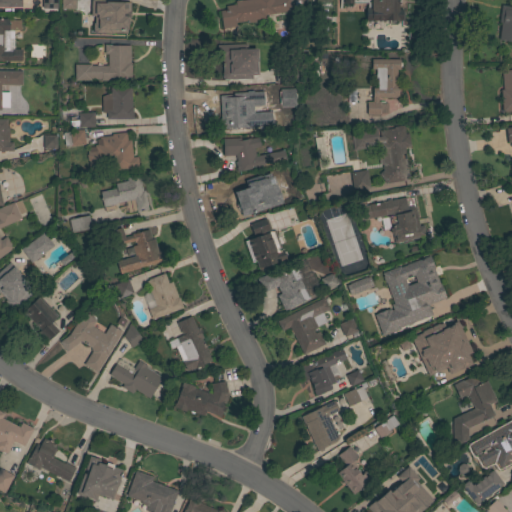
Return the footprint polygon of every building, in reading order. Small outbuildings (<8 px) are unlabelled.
[(53,0),(39,0),(39,9),(54,9),(53,0)] [(58,0),(58,10),(72,10),(72,0),(58,0)] [(235,26),(222,29),(219,11),(226,10),(225,6),(235,4),(234,1),(240,0),(288,0),(291,11),(264,15),(265,18),(255,20),(255,22),(247,23),(247,21),(235,23),(235,26)] [(342,0),(400,0),(400,5),(398,5),(398,9),(402,9),(402,12),(403,12),(403,18),(402,18),(402,21),(395,21),(395,23),(390,23),(390,20),(385,20),(385,21),(365,21),(365,8),(366,8),(366,4),(342,3),(342,0)] [(130,36),(105,35),(105,21),(102,20),(102,2),(108,2),(108,1),(126,1),(126,3),(131,3),(130,36)] [(511,41),(507,41),(507,42),(500,42),(501,40),(500,40),(505,5),(511,5),(511,41)] [(0,61),(0,19),(8,19),(8,20),(20,20),(20,30),(8,30),(8,51),(11,51),(11,49),(21,49),(21,61),(0,61)] [(130,63),(131,63),(131,81),(124,81),(124,79),(111,79),(111,81),(101,81),(101,79),(91,79),(91,81),(74,81),(74,64),(91,64),(91,66),(107,66),(107,54),(104,54),(104,44),(109,44),(109,46),(130,45),(130,63)] [(246,44),(246,50),(256,49),(257,61),(255,62),(255,69),(257,69),(257,75),(251,75),(251,79),(223,80),(222,77),(222,73),(223,72),(222,59),(217,59),(217,45),(246,44)] [(396,82),(398,82),(398,98),(378,98),(377,102),(379,102),(387,102),(387,114),(379,114),(379,115),(366,115),(366,102),(372,102),(372,88),(377,88),(377,84),(375,84),(375,69),(371,69),(371,59),(399,59),(399,62),(401,63),(401,66),(399,67),(399,70),(396,70),(396,82)] [(275,67),(300,66),(300,83),(275,84),(275,67)] [(511,111),(502,112),(500,90),(502,90),(501,71),(511,70),(511,111)] [(21,85),(0,85),(0,71),(22,71),(21,85)] [(110,93),(110,87),(131,86),(131,107),(132,107),(133,119),(106,119),(106,113),(101,113),(101,96),(110,93)] [(228,90),(229,98),(232,98),(232,97),(238,97),(238,96),(254,95),(255,108),(245,108),(246,120),(248,119),(248,123),(250,123),(250,127),(248,127),(249,130),(222,132),(222,120),(222,110),(221,110),(220,90),(228,90)] [(293,90),(294,106),(281,107),(281,90),(293,90)] [(93,112),(94,127),(78,128),(78,126),(66,127),(66,122),(69,121),(78,120),(78,113),(93,112)] [(0,118),(7,119),(6,128),(9,128),(8,142),(12,142),(12,151),(4,151),(4,152),(0,152),(0,118)] [(378,174),(383,171),(382,165),(379,165),(375,140),(380,139),(379,130),(393,128),(393,127),(403,125),(404,134),(408,133),(410,147),(404,148),(409,180),(385,184),(378,174)] [(511,127),(503,128),(504,144),(511,143),(511,159),(508,160),(508,171),(511,170),(511,127)] [(83,129),(85,145),(70,146),(70,145),(64,146),(63,133),(68,132),(68,131),(83,129)] [(132,157),(137,157),(138,168),(89,173),(88,161),(87,160),(86,155),(87,154),(87,151),(88,151),(88,147),(94,147),(94,145),(96,145),(96,139),(99,139),(99,137),(111,136),(111,134),(126,132),(127,140),(130,140),(132,157)] [(56,135),(56,148),(43,148),(43,135),(56,135)] [(250,139),(257,137),(259,147),(253,148),(255,157),(283,150),(285,161),(238,172),(235,155),(223,156),(222,139),(239,138),(240,141),(250,139)] [(369,189),(353,192),(350,172),(366,170),(369,189)] [(148,210),(136,212),(133,199),(115,203),(116,204),(103,207),(99,192),(116,189),(115,184),(126,181),(125,177),(138,174),(142,191),(144,191),(148,210)] [(295,183),(300,199),(273,208),(272,204),(257,209),(259,213),(236,220),(230,200),(233,199),(228,183),(246,177),(252,195),(262,191),(264,198),(269,196),(268,192),(295,183)] [(418,226),(422,225),(425,237),(394,243),(392,234),(390,234),(389,229),(390,228),(387,215),(356,221),(352,204),(364,202),(364,206),(385,201),(385,200),(390,199),(390,200),(404,198),(406,208),(414,207),(418,226)] [(0,257),(0,208),(13,202),(14,203),(20,200),(25,212),(18,215),(20,219),(0,227),(0,240),(5,237),(13,248),(0,257)] [(296,207),(295,205),(304,202),(310,220),(298,224),(293,209),(296,207)] [(88,215),(91,228),(71,232),(68,220),(88,215)] [(280,249),(278,249),(279,251),(282,250),(285,260),(280,262),(280,261),(258,269),(255,261),(251,263),(243,241),(254,237),(254,236),(253,236),(249,224),(264,219),(264,220),(266,219),(270,229),(268,230),(268,231),(265,232),(265,234),(274,231),(280,249)] [(157,251),(160,250),(163,260),(154,263),(154,264),(151,265),(151,264),(119,273),(116,261),(134,256),(132,246),(136,245),(135,243),(133,243),(133,241),(122,244),(121,243),(113,245),(109,231),(121,228),(124,237),(131,235),(131,234),(134,233),(134,234),(135,233),(136,231),(138,231),(139,232),(148,230),(151,239),(154,239),(157,251)] [(44,233),(53,245),(44,252),(45,253),(30,263),(20,249),(44,233)] [(415,282),(408,265),(432,256),(437,268),(435,268),(444,295),(442,295),(447,307),(428,313),(416,282),(415,282)] [(276,296),(280,294),(276,286),(262,293),(256,281),(287,266),(287,268),(294,264),(295,266),(305,260),(316,281),(303,288),(309,298),(283,311),(276,296)] [(0,271),(9,263),(19,274),(18,274),(33,291),(12,310),(4,301),(6,300),(0,293),(0,271)] [(144,296),(144,294),(150,292),(146,281),(148,280),(148,279),(164,273),(168,283),(171,282),(177,298),(178,297),(182,308),(151,320),(147,310),(148,309),(143,297),(144,296)] [(323,277),(323,276),(330,274),(330,275),(332,274),(337,285),(324,290),(319,279),(323,277)] [(371,288),(367,278),(343,287),(347,297),(371,288)] [(133,293),(119,298),(114,284),(128,279),(133,293)] [(323,298),(324,299),(327,297),(329,301),(326,303),(329,309),(312,318),(317,328),(312,330),(313,333),(318,331),(324,344),(302,355),(288,327),(281,331),(276,321),(323,298)] [(22,312),(37,298),(39,300),(40,298),(57,316),(50,323),(58,331),(47,341),(38,332),(40,330),(22,312)] [(402,319),(401,317),(418,310),(422,320),(402,329),(398,322),(402,319)] [(68,350),(61,341),(69,334),(76,323),(77,324),(80,319),(81,319),(85,313),(87,315),(88,314),(94,317),(93,319),(95,320),(95,321),(107,328),(109,324),(121,332),(96,373),(83,365),(91,352),(90,347),(80,341),(68,350)] [(196,328),(198,328),(202,338),(200,338),(205,349),(206,349),(208,354),(211,361),(201,365),(202,367),(196,370),(195,368),(189,371),(189,370),(186,371),(175,347),(179,345),(176,338),(184,334),(184,333),(181,334),(176,323),(190,316),(196,328)] [(357,331),(356,331),(358,335),(352,338),(351,334),(343,337),(338,324),(351,318),(357,331)] [(471,352),(466,354),(471,364),(460,370),(460,369),(448,374),(445,368),(427,376),(410,338),(422,333),(421,331),(428,328),(430,331),(452,321),(453,323),(456,321),(471,352)] [(130,324),(143,341),(137,345),(136,344),(131,348),(123,336),(130,324)] [(343,355),(344,354),(345,356),(344,357),(345,359),(328,367),(334,382),(329,384),(331,388),(330,388),(331,389),(316,396),(308,379),(303,381),(297,368),(341,348),(343,355)] [(131,394),(121,387),(123,384),(108,375),(115,364),(126,371),(127,370),(131,373),(130,374),(133,375),(136,371),(132,369),(138,361),(146,366),(145,368),(161,378),(148,399),(134,389),(131,394)] [(357,369),(362,380),(350,386),(344,375),(357,369)] [(467,439),(452,447),(452,419),(473,408),(467,395),(458,399),(452,386),(475,375),(479,384),(486,381),(496,401),(489,404),(493,415),(481,421),(482,421),(467,428),(467,439)] [(229,394),(225,404),(222,403),(221,405),(224,405),(219,417),(205,411),(203,416),(199,414),(199,415),(194,413),(193,414),(189,412),(189,411),(186,410),(185,412),(172,407),(174,403),(175,403),(183,382),(194,387),(194,388),(211,395),(212,392),(210,383),(225,381),(226,393),(229,394)] [(366,398),(348,407),(348,406),(338,410),(338,412),(329,417),(331,421),(330,422),(332,421),(336,431),(334,431),(336,435),(338,435),(339,437),(338,438),(336,439),(337,440),(335,442),(330,444),(327,445),(328,443),(326,444),(327,446),(322,448),(323,450),(319,452),(318,450),(316,451),(316,450),(314,451),(311,443),(312,442),(301,417),(319,408),(319,407),(333,400),(337,407),(346,403),(342,394),(354,389),(353,387),(364,382),(366,387),(362,389),(366,398)] [(0,411),(4,414),(1,418),(18,427),(21,422),(33,429),(23,447),(12,442),(6,454),(0,450),(0,411)] [(387,419),(386,418),(392,415),(397,424),(389,429),(391,432),(379,439),(373,428),(387,419)] [(494,431),(495,431),(510,423),(511,426),(511,459),(499,467),(500,468),(497,469),(487,451),(475,457),(468,445),(494,431)] [(38,470),(25,463),(28,457),(28,458),(35,444),(39,446),(43,438),(56,445),(55,448),(56,449),(51,457),(64,464),(64,463),(75,468),(67,482),(40,468),(38,470)] [(345,466),(337,455),(348,446),(350,449),(352,449),(355,453),(354,454),(357,457),(352,461),(353,460),(355,463),(354,463),(357,467),(355,468),(360,474),(365,470),(372,479),(352,494),(336,473),(345,466)] [(109,500),(101,497),(100,498),(97,496),(94,502),(74,494),(89,456),(121,468),(116,480),(118,481),(116,484),(115,484),(113,489),(109,500)] [(401,468),(415,456),(422,464),(417,468),(420,472),(410,479),(401,468)] [(4,493),(0,491),(0,468),(13,475),(4,493)] [(461,485),(468,480),(471,485),(492,470),(503,484),(478,502),(479,503),(476,505),(475,504),(461,485)] [(177,491),(169,511),(149,511),(144,510),(146,506),(140,504),(140,502),(126,496),(135,471),(152,477),(151,481),(177,491)] [(388,501),(398,511),(399,511),(400,511),(376,511),(366,502),(378,490),(382,494),(382,493),(387,498),(386,499),(389,501),(388,501)] [(181,511),(183,509),(184,510),(187,502),(187,501),(190,495),(200,499),(199,503),(218,511),(221,509),(223,511),(181,511)] [(115,504),(111,511),(100,511),(98,511),(102,499),(115,504)] [(506,511),(486,511),(484,509),(495,499),(506,511)]
